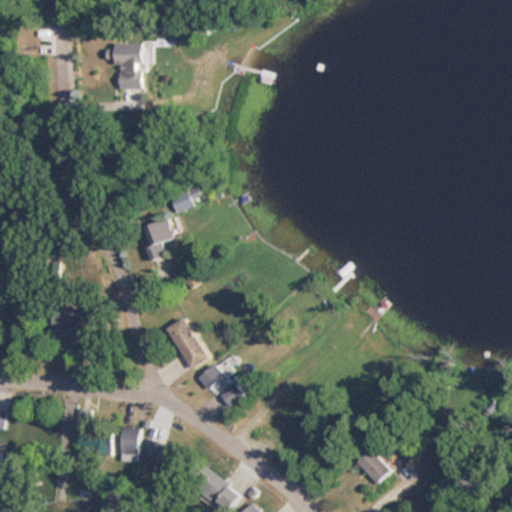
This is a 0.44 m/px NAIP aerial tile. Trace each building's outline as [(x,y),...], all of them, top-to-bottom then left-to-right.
[(142,42),(113,43),(113,49),(107,49),(108,57),(116,57),(117,88),(142,88),(142,42)] [(177,212),(192,205),(186,191),(171,199),(177,212)] [(162,242),(175,236),(167,217),(147,226),(155,244),(148,247),(153,260),(167,254),(162,242)] [(53,334),(94,334),(94,315),(53,315),(53,334)] [(211,358),(187,317),(170,327),(194,368),(211,358)] [(231,383),(221,364),(202,374),(213,394),(231,383)] [(138,459),(143,427),(125,425),(121,457),(138,459)] [(177,476),(188,453),(153,438),(146,454),(159,460),(156,467),(177,476)] [(358,460),(377,482),(391,470),(372,448),(358,460)] [(228,511),(244,493),(209,464),(193,483),(228,511)] [(262,511),(254,502),(243,511),(262,511)]
